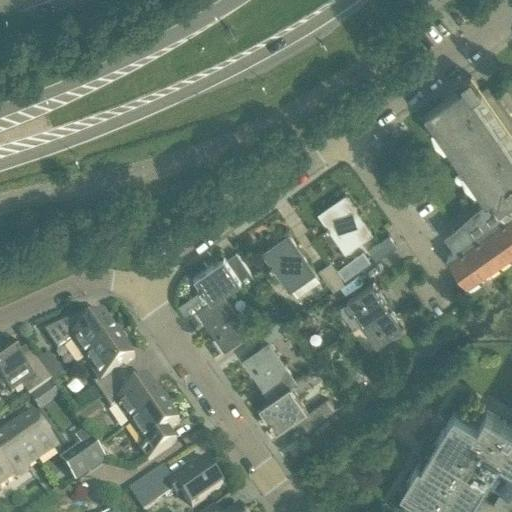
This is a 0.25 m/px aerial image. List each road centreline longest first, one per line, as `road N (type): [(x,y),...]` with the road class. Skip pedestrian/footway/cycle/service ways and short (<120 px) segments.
road 1 (residential): [(140,286),(511,15)]
road 2 (secondary): [(0,165),(165,103),(350,0)]
road 3 (residential): [(295,511),(140,286)]
road 4 (secondary): [(235,0),(71,87),(0,115)]
road 5 (residential): [(0,317),(82,281),(140,286)]
